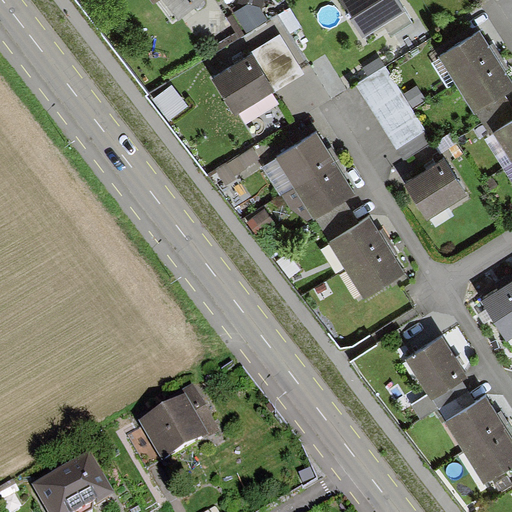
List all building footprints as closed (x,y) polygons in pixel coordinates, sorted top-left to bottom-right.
[(342,0),(356,25),(400,0),(342,0)] [(253,28),(270,19),(260,1),(243,10),(253,28)] [(436,47),(473,103),(511,77),(511,66),(480,18),(436,47)] [(203,72),(228,110),(272,81),(247,43),(203,72)] [(437,142),(413,97),(410,99),(387,56),(368,66),(374,77),(364,82),(406,159),(437,142)] [(170,118),(192,105),(179,82),(157,95),(170,118)] [(511,109),(490,123),(511,157),(511,109)] [(263,152),(305,216),(353,184),(311,121),(263,152)] [(402,170),(426,210),(467,185),(442,145),(402,170)] [(319,230),(362,293),(404,266),(361,202),(319,230)] [(511,272),(481,291),(506,334),(511,330),(511,272)] [(406,347),(432,388),(471,364),(445,323),(406,347)] [(183,394),(139,419),(143,425),(162,459),(163,461),(221,429),(195,382),(181,390),(183,394)] [(440,412),(479,478),(511,459),(511,422),(489,383),(440,412)] [(162,459),(143,425),(128,433),(147,467),(162,459)] [(88,451),(33,483),(50,511),(77,511),(112,492),(88,451)]
